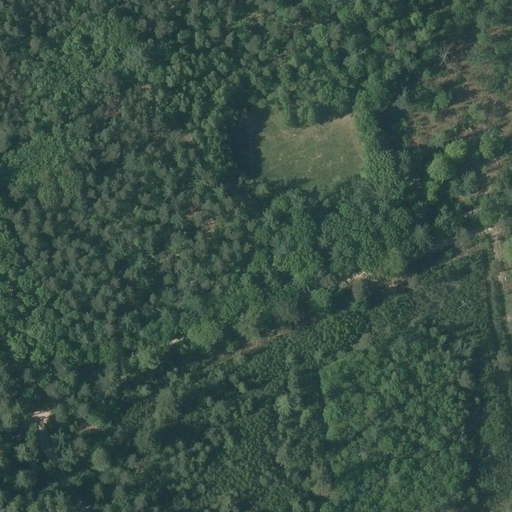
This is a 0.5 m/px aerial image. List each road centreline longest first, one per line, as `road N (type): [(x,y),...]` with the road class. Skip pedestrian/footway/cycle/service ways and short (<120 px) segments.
road 1 (track): [(32,418),(98,371),(295,298)]
road 2 (track): [(295,298),(491,228)]
road 3 (track): [(182,131),(0,221)]
road 4 (track): [(182,131),(239,204),(295,298)]
road 5 (track): [(108,0),(182,131)]
